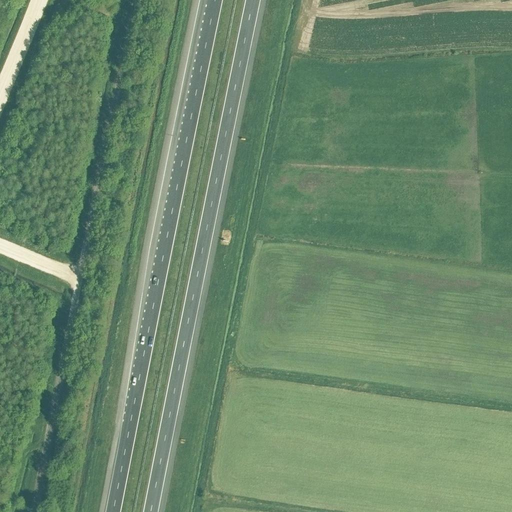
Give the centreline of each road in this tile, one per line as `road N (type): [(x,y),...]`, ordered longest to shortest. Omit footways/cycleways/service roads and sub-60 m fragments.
road 1 (unclassified): [(32,511),(137,0)]
road 2 (motorway): [(215,0),(112,511)]
road 3 (motorway): [(151,511),(253,0)]
